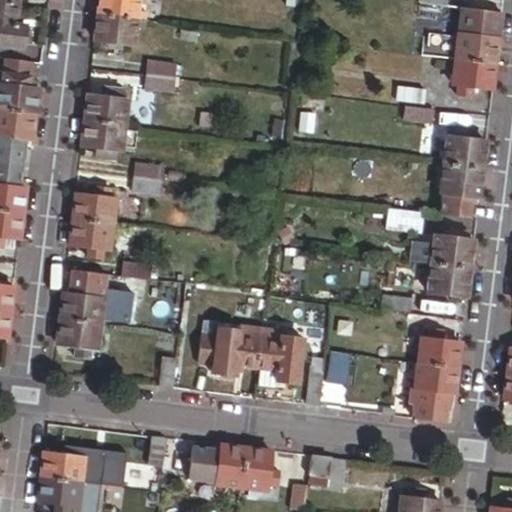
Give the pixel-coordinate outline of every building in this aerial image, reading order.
[(17,24),(19,3),(0,0),(0,45),(24,48),(27,25),(17,24)] [(146,29),(148,11),(140,10),(140,0),(100,0),(96,39),(107,41),(107,45),(122,47),(122,42),(136,44),(138,28),(146,29)] [(496,64),(503,11),(462,6),(456,59),(496,64)] [(197,43),(198,33),(181,31),(180,41),(197,43)] [(31,88),(34,61),(4,57),(1,83),(0,83),(0,107),(36,112),(39,89),(31,88)] [(175,77),(176,63),(147,59),(145,73),(175,77)] [(493,88),(496,64),(456,59),(453,82),(459,83),(458,92),(472,94),(473,86),(493,88)] [(173,90),(175,77),(145,73),(144,87),(173,90)] [(425,103),(427,89),(400,85),(398,100),(425,103)] [(123,149),(129,100),(124,99),(125,90),(109,88),(108,97),(89,95),(83,144),(102,146),(101,157),(116,159),(118,148),(123,149)] [(431,122),(433,108),(405,104),(403,119),(431,122)] [(33,139),(36,112),(0,107),(0,159),(24,162),(27,138),(33,139)] [(314,122),(316,110),(301,109),(300,120),(314,122)] [(483,169),(487,141),(447,136),(444,164),(483,169)] [(21,186),(24,162),(0,159),(0,210),(24,213),(27,187),(21,186)] [(164,180),(165,166),(136,163),(134,176),(164,180)] [(480,196),(483,169),(444,164),(440,190),(460,193),(459,202),(450,200),(448,215),(470,218),(473,195),(480,196)] [(164,200),(166,182),(135,178),(133,196),(164,200)] [(111,248),(117,199),(111,198),(112,188),(97,186),(96,196),(76,193),(70,243),(90,246),(89,256),(104,258),(105,248),(111,248)] [(275,234),(280,194),(256,191),(251,231),(275,234)] [(421,234),(424,212),(388,207),(385,229),(421,234)] [(21,237),(24,213),(0,210),(0,243),(15,246),(16,236),(21,237)] [(468,295),(474,240),(467,239),(468,233),(448,230),(447,237),(434,235),(433,243),(412,241),(410,262),(431,265),(428,290),(468,295)] [(288,266),(290,248),(276,246),(273,265),(288,266)] [(150,279),(152,265),(122,261),(120,275),(150,279)] [(102,325),(108,273),(74,269),(71,294),(65,294),(62,320),(102,325)] [(0,335),(9,336),(15,287),(7,286),(8,278),(0,276),(0,335)] [(410,313),(412,298),(381,294),(379,309),(390,310),(410,313)] [(408,326),(410,313),(390,310),(388,324),(408,326)] [(99,348),(102,325),(62,320),(59,343),(78,345),(76,356),(92,358),(93,347),(99,348)] [(256,368),(262,327),(243,324),(242,331),(218,328),(217,335),(200,333),(197,363),(213,366),(212,372),(237,376),(238,365),(256,368)] [(299,383),(305,340),(283,337),(284,329),(262,327),(256,368),(255,382),(276,385),(276,380),(299,383)] [(459,368),(462,343),(452,342),(454,332),(429,329),(428,340),(421,339),(418,363),(459,368)] [(328,350),(326,379),(346,380),(348,351),(328,350)] [(173,387),(176,359),(163,358),(160,385),(173,387)] [(456,392),(459,368),(418,363),(415,387),(422,388),(420,398),(434,400),(436,389),(456,392)] [(320,405),(323,378),(309,376),(306,404),(320,405)] [(166,466),(170,437),(155,436),(152,464),(166,466)] [(279,486),(281,470),(271,469),(273,450),(223,444),(222,449),(192,445),(188,479),(269,489),(270,485),(279,486)] [(79,507),(85,458),(80,457),(81,447),(66,445),(65,455),(45,452),(39,502),(59,505),(58,511),(73,511),(74,506),(79,507)] [(341,489),(345,459),(314,455),(310,486),(341,489)] [(306,511),(309,486),(294,484),(291,510),(306,511)] [(441,511),(442,502),(428,500),(423,500),(424,493),(424,490),(410,489),(408,498),(403,497),(400,511),(441,511)]
